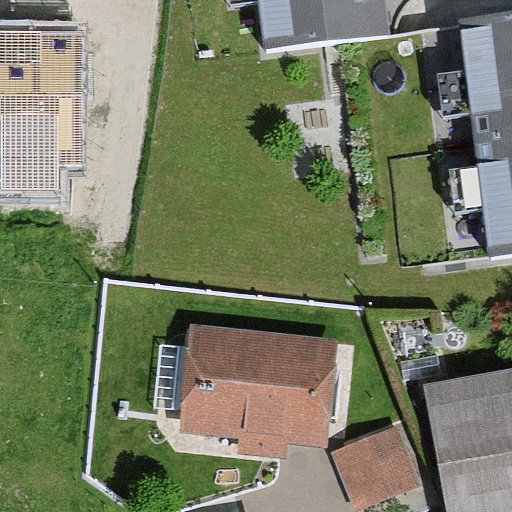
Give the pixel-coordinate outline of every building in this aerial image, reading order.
[(381,0),(256,0),(263,56),(386,42),(381,0)] [(511,12),(461,18),(487,256),(511,253),(511,12)] [(96,22),(0,19),(0,163),(91,167),(96,22)] [(327,459),(339,351),(196,336),(184,442),(239,447),(238,463),(283,467),(284,455),(327,459)] [(511,511),(511,384),(431,398),(450,511),(511,511)] [(383,511),(416,500),(395,442),(333,465),(350,511),(383,511)]
